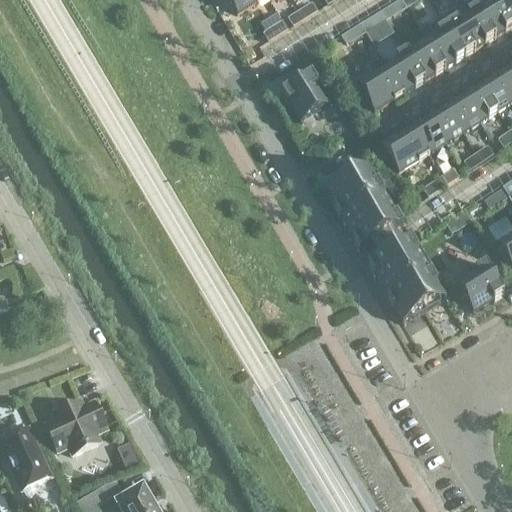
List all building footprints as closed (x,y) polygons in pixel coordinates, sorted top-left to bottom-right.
[(228,0),(239,16),(265,0),(228,0)] [(406,11),(419,3),(416,0),(403,0),(401,2),(406,11)] [(484,0),(476,0),(461,9),(485,46),(505,34),(487,5),(484,0)] [(511,0),(494,0),(487,5),(505,34),(511,29),(511,0)] [(393,19),(406,11),(401,2),(387,10),(393,19)] [(292,6),(285,10),(291,19),(289,20),(294,29),(305,22),(299,13),(298,14),(292,6)] [(310,7),(299,13),(305,22),(315,15),(310,7)] [(461,9),(441,22),(446,30),(464,59),(485,46),(461,9)] [(372,20),(360,27),(365,36),(378,28),(372,20)] [(282,24),(265,34),(271,43),(287,33),(282,24)] [(349,46),(365,36),(360,27),(344,37),(349,46)] [(446,30),(426,43),(444,72),(464,59),(446,30)] [(426,43),(405,55),(423,84),(444,72),(426,43)] [(405,55),(385,68),(403,97),(423,84),(405,55)] [(312,57),(296,67),(301,76),(317,65),(312,57)] [(511,65),(496,75),(511,100),(511,65)] [(385,68),(357,85),(375,114),(403,97),(385,68)] [(511,100),(496,75),(479,86),(497,115),(511,105),(511,100)] [(310,78),(281,96),(299,124),(328,106),(310,78)] [(479,86),(462,97),(480,126),(497,115),(479,86)] [(462,97),(444,108),(462,137),(480,126),(462,97)] [(444,108),(427,118),(445,147),(462,137),(444,108)] [(427,118),(410,129),(428,158),(445,147),(427,118)] [(382,146),(400,175),(428,158),(410,129),(382,146)] [(511,144),(511,138),(509,134),(498,141),(504,150),(511,144)] [(491,159),(485,150),(475,157),(481,166),(491,159)] [(481,166),(475,157),(464,164),(470,173),(481,166)] [(402,228),(365,167),(323,192),(359,254),(402,228)] [(447,188),(457,181),(451,172),(441,179),(447,188)] [(430,199),(447,188),(441,179),(425,190),(430,199)] [(508,200),(511,197),(511,185),(502,192),(508,200)] [(492,211),(508,200),(502,192),(486,202),(492,211)] [(454,235),(470,225),(465,216),(448,226),(454,235)] [(511,268),(511,236),(498,245),(511,268)] [(446,304),(410,243),(368,268),(404,329),(446,304)] [(485,268),(457,285),(475,314),(503,297),(485,268)] [(95,438),(106,433),(93,406),(82,411),(80,406),(53,418),(55,424),(44,429),(57,456),(68,451),(72,459),(99,446),(95,438)] [(6,461),(21,494),(23,493),(27,502),(31,503),(39,499),(41,495),(37,487),(50,481),(41,460),(39,461),(36,453),(38,452),(28,432),(3,443),(10,459),(6,461)] [(112,501),(105,488),(90,497),(97,510),(112,501)] [(154,511),(142,490),(116,505),(119,511),(154,511)]
